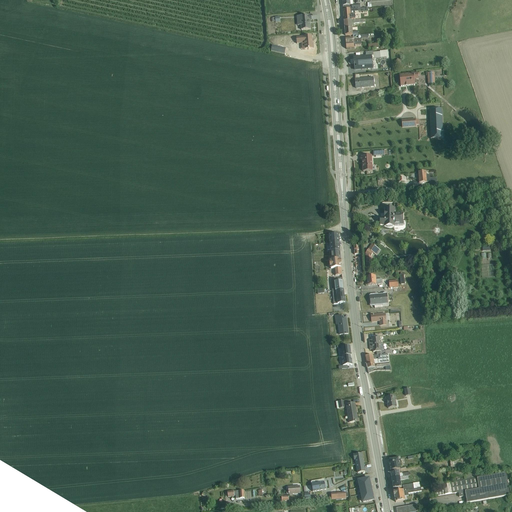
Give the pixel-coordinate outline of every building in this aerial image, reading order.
[(342,0),(343,10),(360,9),(360,5),(353,5),(352,0),(355,0),(356,4),(360,3),(359,0),(363,0),(363,2),(366,2),(365,0),(342,0)] [(360,9),(343,10),(344,21),(356,20),(355,13),(364,12),(364,9),(360,9)] [(311,16),(297,17),(298,26),(301,26),(301,30),(310,30),(310,21),(312,21),(311,16)] [(356,20),(344,21),(345,29),(352,28),(352,24),(363,23),(366,23),(365,20),(363,20),(363,19),(361,20),(356,20)] [(352,28),(345,29),(346,36),(353,35),(358,34),(358,31),(353,32),(352,28)] [(272,46),(271,52),(285,55),(286,49),(272,46)] [(366,57),(354,58),(355,70),(373,68),(372,59),(374,59),(389,58),(388,50),(380,51),(380,52),(373,53),(373,52),(366,52),(366,57)] [(420,73),(400,75),(401,87),(415,85),(415,84),(416,84),(416,80),(419,80),(418,76),(420,76),(420,73)] [(360,80),(356,80),(355,80),(356,89),(375,87),(374,78),(360,80)] [(442,109),(429,110),(431,139),(443,139),(442,109)] [(415,119),(402,120),(403,128),(416,127),(416,126),(419,125),(419,120),(416,121),(415,119)] [(372,156),(361,157),(361,161),(363,161),(363,172),(375,171),(375,167),(373,167),(372,156)] [(426,171),(419,172),(420,183),(430,182),(431,188),(438,188),(437,178),(430,178),(429,175),(426,175),(426,171)] [(380,220),(380,223),(380,225),(385,225),(385,226),(386,226),(387,227),(388,228),(389,228),(391,228),(392,227),(393,226),(395,226),(395,225),(398,225),(398,226),(405,226),(405,222),(404,222),(404,213),(395,213),(395,208),(385,208),(385,218),(380,218),(380,220)] [(330,244),(339,243),(338,234),(330,235),(330,244)] [(339,243),(330,244),(331,252),(340,251),(339,243)] [(369,250),(366,254),(366,266),(373,265),(373,258),(371,257),(374,253),(377,256),(380,250),(372,244),(368,250),(369,250)] [(331,261),(340,260),(340,251),(331,252),(331,261)] [(340,260),(331,261),(330,261),(330,269),(335,269),(341,268),(340,260)] [(433,267),(427,271),(431,276),(436,272),(433,267)] [(376,276),(368,277),(368,285),(383,284),(382,279),(376,280),(376,276)] [(433,277),(427,288),(429,289),(433,282),(436,284),(438,280),(433,277)] [(333,292),(344,290),(343,278),(332,280),(333,292)] [(344,290),(333,292),(334,305),(345,303),(344,290)] [(371,295),(369,295),(370,300),(371,305),(370,306),(375,305),(375,308),(383,308),(383,306),(388,306),(387,293),(383,293),(383,294),(378,295),(378,294),(371,295)] [(389,314),(371,315),(372,322),(380,321),(380,326),(387,326),(386,321),(389,321),(389,314)] [(342,316),(335,316),(336,325),(338,325),(340,335),(348,334),(346,319),(342,319),(342,316)] [(370,345),(382,344),(381,341),(380,337),(372,338),(372,340),(369,341),(370,345)] [(377,356),(383,355),(382,352),(382,351),(382,350),(381,347),(382,347),(382,344),(370,345),(370,350),(373,350),(373,352),(377,352),(377,356)] [(342,357),(351,356),(350,347),(341,348),(342,357)] [(383,355),(377,356),(365,356),(367,365),(390,363),(389,355),(383,355)] [(351,356),(342,357),(343,366),(353,365),(352,359),(351,360),(351,356)] [(390,363),(367,365),(368,373),(374,371),(373,368),(385,367),(386,371),(391,371),(390,363)] [(350,369),(342,370),(345,395),(354,393),(351,380),(350,369)] [(396,396),(386,398),(387,402),(389,409),(397,407),(396,401),(397,400),(396,396)] [(337,402),(336,402),(337,409),(338,409),(345,408),(344,401),(339,402),(338,402),(337,402)] [(355,403),(346,404),(349,423),(358,421),(355,403)] [(357,454),(353,455),(354,461),(356,461),(358,473),(365,472),(362,454),(360,454),(357,454)] [(400,458),(389,460),(391,471),(406,468),(400,468),(399,463),(401,463),(400,458)] [(463,459),(450,461),(451,468),(463,467),(463,464),(465,464),(465,462),(463,462),(463,459)] [(444,490),(434,492),(435,497),(459,493),(460,497),(466,496),(467,503),(511,494),(511,488),(509,489),(506,473),(477,478),(477,471),(451,472),(451,481),(455,480),(455,477),(464,477),(464,480),(463,480),(463,479),(460,479),(457,479),(457,481),(443,484),(444,490)] [(408,476),(392,479),(392,480),(392,483),(393,485),(393,488),(393,489),(402,487),(401,480),(409,479),(409,478),(411,478),(411,475),(408,476)] [(360,488),(372,485),(371,482),(370,482),(369,478),(359,481),(360,488)] [(312,482),(311,482),(311,483),(312,483),(313,492),(326,490),(324,479),(312,481),(312,482)] [(404,491),(421,488),(420,482),(413,484),(403,486),(404,491)] [(372,485),(360,488),(362,495),(372,492),(372,489),(373,489),(372,485)] [(289,493),(289,494),(301,494),(300,486),(288,487),(289,493)] [(421,488),(404,491),(394,493),(396,502),(405,501),(405,496),(409,496),(408,494),(422,492),(422,490),(424,490),(423,488),(421,488)] [(234,492),(235,496),(236,496),(236,499),(245,498),(244,491),(234,492)] [(372,492),(362,495),(363,502),(374,500),(373,496),(374,496),(373,492),(372,492)]
